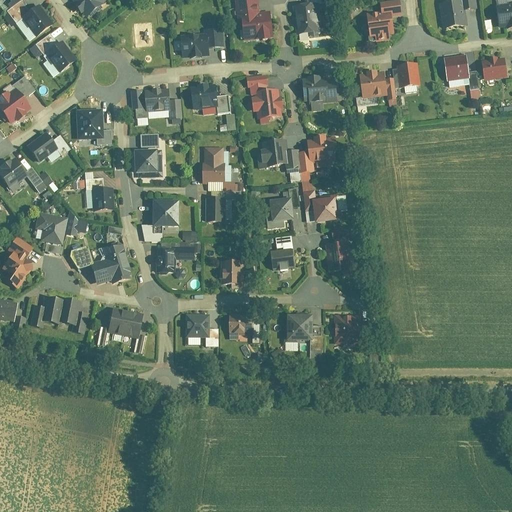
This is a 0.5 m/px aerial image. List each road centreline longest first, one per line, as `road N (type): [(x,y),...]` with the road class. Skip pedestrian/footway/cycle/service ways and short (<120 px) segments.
road 1 (residential): [(511,391),(164,380)]
road 2 (residential): [(105,71),(287,62)]
road 3 (residential): [(164,380),(0,350)]
road 4 (residential): [(160,302),(315,296)]
road 5 (residential): [(105,71),(0,152)]
road 6 (residential): [(287,62),(393,56),(417,45)]
road 7 (residential): [(105,71),(118,105),(127,192)]
